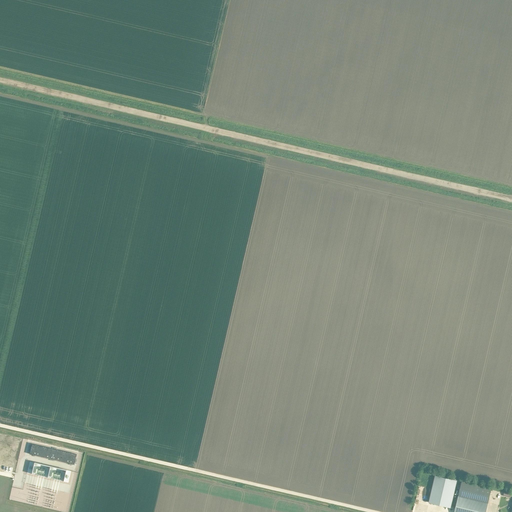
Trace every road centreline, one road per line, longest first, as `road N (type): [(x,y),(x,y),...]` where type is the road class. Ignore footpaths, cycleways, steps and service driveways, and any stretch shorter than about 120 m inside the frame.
road 1 (track): [(511,197),(0,80)]
road 2 (track): [(370,511),(0,426)]
